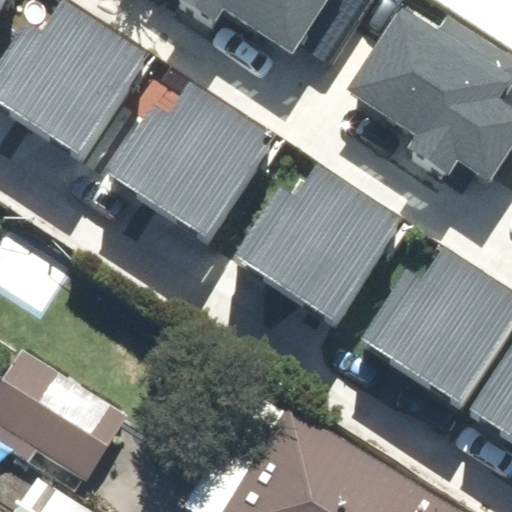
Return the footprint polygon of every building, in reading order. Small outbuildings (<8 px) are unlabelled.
[(33,26),(0,75),(0,102),(85,160),(157,52),(79,0),(70,0),(46,35),(33,26)] [(173,0),(216,28),(227,12),(294,56),(309,33),(335,50),(367,0),(173,0)] [(511,15),(511,0),(454,0),(499,33),(511,15)] [(511,77),(407,9),(351,93),(418,136),(409,150),(452,178),(460,165),(486,182),(511,142),(511,113),(500,105),(511,86),(511,77)] [(155,108),(110,181),(210,243),(278,132),(191,78),(168,116),(155,108)] [(281,197),(235,271),(336,332),(404,221),(317,168),(294,205),(281,197)] [(412,275),(367,349),(468,410),(511,337),(511,284),(448,246),(426,283),(412,275)] [(511,347),(473,411),(511,434),(511,347)] [(136,420),(28,352),(0,397),(0,423),(96,484),(136,420)] [(461,511),(301,412),(237,511),(461,511)] [(93,511),(47,481),(26,511),(93,511)]
